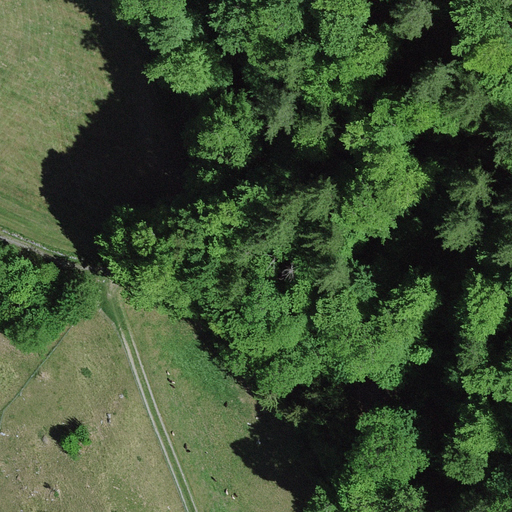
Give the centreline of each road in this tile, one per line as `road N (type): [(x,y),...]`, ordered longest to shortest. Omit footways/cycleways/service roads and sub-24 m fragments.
road 1 (track): [(360,397),(318,169),(261,0)]
road 2 (track): [(360,397),(275,328),(245,289),(122,270)]
road 3 (track): [(122,270),(118,294),(198,511)]
road 4 (track): [(466,511),(360,397)]
road 5 (track): [(122,270),(76,262),(0,228)]
